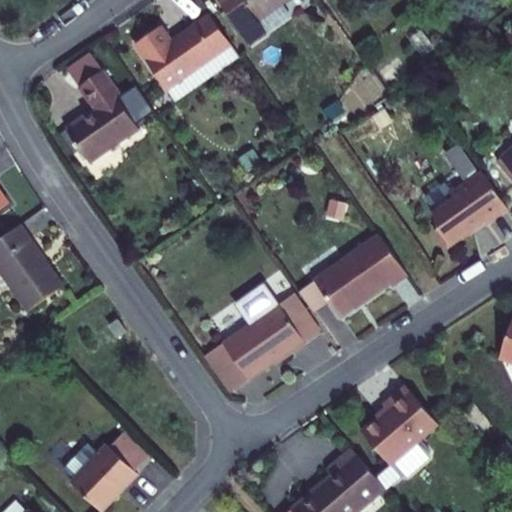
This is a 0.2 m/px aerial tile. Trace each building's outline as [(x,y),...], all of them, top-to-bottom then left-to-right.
[(267,34),(257,20),(285,0),(218,0),(251,46),(267,34)] [(469,0),(468,0),(454,11),(467,29),(482,17),(469,0)] [(229,45),(231,43),(229,40),(211,15),(174,40),(162,26),(135,45),(167,89),(188,75),(197,87),(238,58),(229,45)] [(68,68),(81,86),(103,71),(90,53),(68,68)] [(399,55),(380,67),(391,83),(410,70),(399,55)] [(89,161),(138,126),(119,97),(121,95),(103,71),(81,86),(80,86),(95,108),(67,128),(89,161)] [(167,89),(176,102),(197,87),(188,75),(167,89)] [(339,98),(324,108),(331,119),(346,109),(339,98)] [(472,180),(484,171),(466,145),(453,153),(472,180)] [(254,147),(241,156),(249,169),(263,160),(254,147)] [(511,148),(503,156),(511,167),(511,148)] [(510,208),(485,172),(454,193),(455,197),(434,211),(436,230),(449,248),(464,238),(476,233),(474,228),(486,220),(489,224),(510,208)] [(0,187),(0,208),(10,202),(0,187)] [(0,269),(29,310),(65,285),(21,223),(0,238),(0,269)] [(381,233),(316,279),(331,301),(341,315),(390,280),(393,284),(409,273),(381,233)] [(297,292),(312,314),(331,301),(316,279),(297,292)] [(252,325),(225,344),(250,380),(292,350),(294,352),(308,343),(281,304),(267,284),(238,304),(252,325)] [(281,304),(308,343),(322,332),(296,294),(281,304)] [(118,320),(111,325),(119,336),(126,331),(118,320)] [(511,325),(501,355),(511,358),(511,325)] [(389,408),(363,430),(392,464),(440,424),(407,385),(385,404),(389,408)] [(131,424),(111,443),(137,469),(157,450),(131,424)] [(109,441),(72,478),(100,507),(126,482),(127,483),(139,471),(137,469),(111,443),(109,441)] [(386,487),(353,447),(330,467),(334,473),(292,508),(295,511),(361,511),(362,508),(386,487)]
